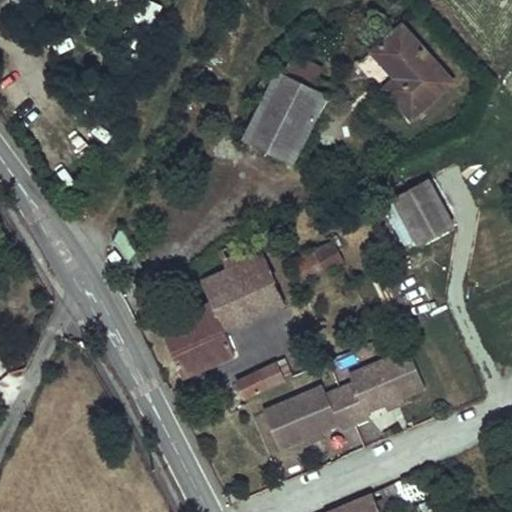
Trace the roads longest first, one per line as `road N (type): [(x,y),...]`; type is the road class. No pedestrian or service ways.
road 1 (track): [(211,0),(84,286)]
road 2 (tertiary): [(84,286),(207,511)]
road 3 (unknown): [(152,408),(368,301)]
road 4 (residential): [(84,286),(0,453)]
road 5 (tertiary): [(0,159),(84,286)]
